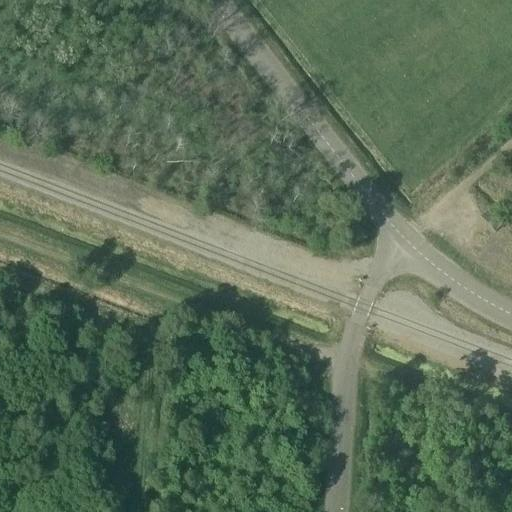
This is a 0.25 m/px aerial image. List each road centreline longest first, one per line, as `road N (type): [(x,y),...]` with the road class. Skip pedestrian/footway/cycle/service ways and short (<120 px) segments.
road 1 (track): [(0,226),(345,361)]
road 2 (unclassified): [(405,242),(214,0)]
road 3 (unclassified): [(335,511),(345,361),(370,287),(405,242)]
road 4 (unclassified): [(511,316),(458,286),(405,242)]
